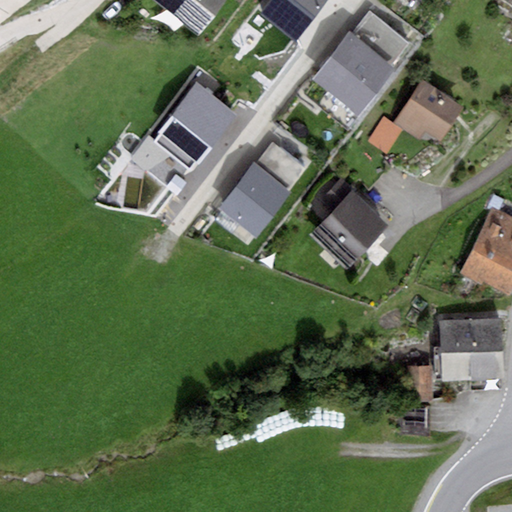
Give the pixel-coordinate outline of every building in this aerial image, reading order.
[(152,0),(198,35),(224,0),(152,0)] [(409,43),(370,12),(353,33),(350,31),(310,81),(357,118),(397,69),(392,65),(409,43)] [(463,107),(421,80),(393,123),(402,129),(420,140),(425,132),(440,142),(463,107)] [(235,115),(194,85),(138,163),(180,192),(235,115)] [(386,154),(402,129),(393,123),(383,117),(367,142),(386,154)] [(368,188),(388,165),(358,138),(337,161),(368,188)] [(307,170),(273,143),(256,164),(253,163),(217,208),(221,211),(214,219),(247,245),(253,237),(256,238),(292,193),(290,191),(307,170)] [(390,225),(341,178),(320,201),(331,212),(312,232),(350,267),(390,225)] [(511,285),(511,217),(491,207),(459,275),(481,285),(482,283),(508,295),(511,285)] [(501,318),(439,320),(440,348),(434,348),(435,379),(440,379),(440,382),(468,381),(468,389),(500,388),(499,377),(503,377),(501,318)] [(432,365),(406,366),(406,391),(407,401),(433,400),(433,392),(432,365)] [(429,436),(429,406),(398,406),(398,436),(429,436)]
